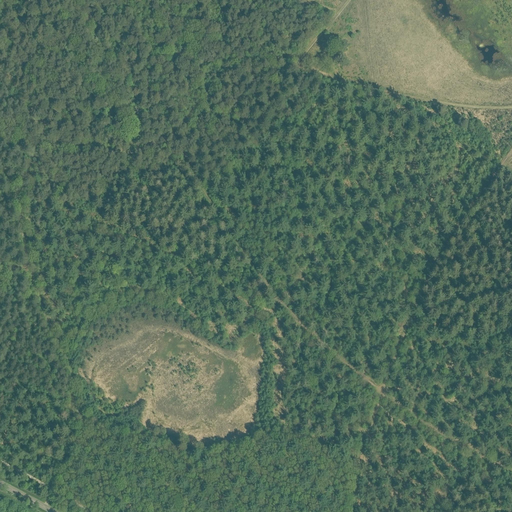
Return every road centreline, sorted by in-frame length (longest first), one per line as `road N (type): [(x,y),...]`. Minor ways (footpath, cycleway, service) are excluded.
road 1 (track): [(352,511),(369,417),(410,310),(456,224),(511,149)]
road 2 (track): [(0,263),(26,276),(68,382),(65,445),(42,506)]
